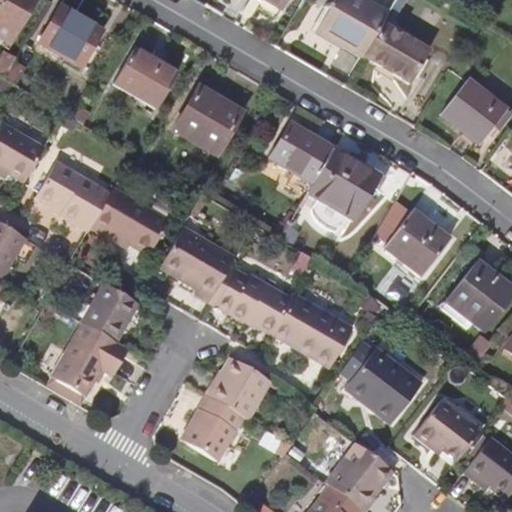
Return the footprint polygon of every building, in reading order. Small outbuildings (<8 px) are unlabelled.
[(0,0),(0,37),(9,43),(35,0),(0,0)] [(261,0),(280,10),(285,0),(261,0)] [(334,0),(317,32),(363,58),(381,26),(388,15),(360,0),(334,0)] [(61,7),(40,43),(80,68),(102,31),(61,7)] [(381,26),(363,58),(409,84),(429,53),(381,26)] [(133,50),(114,85),(155,109),(175,74),(133,50)] [(4,52),(0,58),(0,77),(3,79),(16,58),(4,52)] [(511,117),(466,82),(441,115),(483,148),(493,136),(499,140),(511,123),(511,117)] [(198,89),(173,132),(215,157),(238,119),(212,104),(216,99),(198,89)] [(286,186),(304,197),(306,194),(333,150),(289,125),(269,161),(292,175),(286,186)] [(0,173),(1,172),(28,187),(47,153),(6,129),(0,139),(0,173)] [(380,177),(333,150),(306,194),(354,222),(380,177)] [(64,219),(92,236),(94,232),(114,199),(59,167),(39,201),(65,216),(64,219)] [(171,226),(117,193),(114,199),(94,232),(108,240),(111,235),(151,259),(171,226)] [(412,212),(383,248),(420,277),(449,241),(412,212)] [(279,222),(270,236),(278,240),(292,218),(286,214),(281,223),(279,222)] [(292,218),(278,240),(285,244),(299,222),(292,218)] [(29,241),(0,224),(0,289),(29,241)] [(187,234),(164,272),(201,295),(199,299),(213,307),(239,264),(187,234)] [(511,290),(477,263),(446,303),(484,334),(511,299),(511,290)] [(260,329),(275,338),(277,335),(295,304),(254,280),(252,283),(240,275),(220,310),(246,326),(249,322),(260,329)] [(119,347),(142,308),(108,287),(83,327),(84,327),(119,347)] [(300,349),(298,352),(316,364),(318,360),(334,370),(355,335),(297,300),(295,304),(277,335),(300,349)] [(258,333),(260,329),(249,322),(246,326),(258,333)] [(110,380),(127,352),(119,347),(84,327),(52,382),(86,402),(103,375),(110,380)] [(277,335),(275,338),(298,352),(300,349),(277,335)] [(351,379),(373,346),(363,340),(341,373),(351,379)] [(348,392),(361,402),(365,398),(396,423),(424,388),(378,352),(348,392)] [(318,360),(316,364),(332,374),(334,370),(318,360)] [(273,386),(233,363),(223,380),(226,382),(221,389),(216,388),(209,400),(247,423),(249,425),(273,386)] [(365,398),(361,402),(393,428),(396,423),(365,398)] [(247,423),(209,400),(184,445),(221,467),(247,423)] [(434,447),(460,466),(484,435),(446,405),(417,440),(431,451),(434,447)] [(492,492),(508,505),(511,500),(511,456),(494,443),(466,479),(478,488),(482,485),(492,492)] [(431,451),(456,471),(460,466),(434,447),(431,451)] [(327,489),(330,492),(356,511),(370,511),(377,504),(374,502),(371,500),(390,474),(358,449),(327,489)] [(394,477),(390,474),(371,500),(374,502),(394,477)] [(488,496),(492,492),(482,485),(478,488),(488,496)] [(356,511),(330,492),(314,511),(356,511)]
